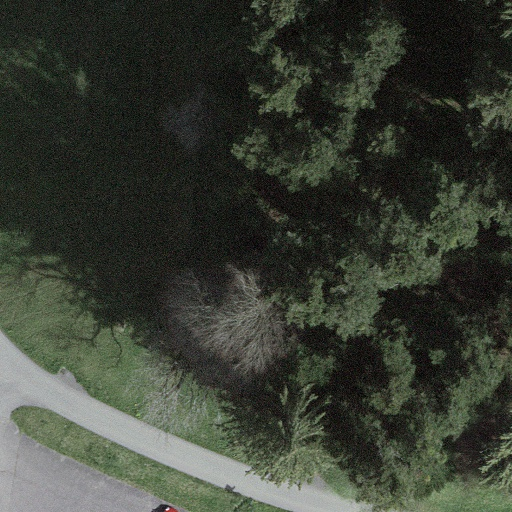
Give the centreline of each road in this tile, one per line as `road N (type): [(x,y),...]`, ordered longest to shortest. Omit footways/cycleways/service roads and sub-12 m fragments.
road 1 (unclassified): [(196,463),(0,363)]
road 2 (track): [(322,505),(196,463)]
